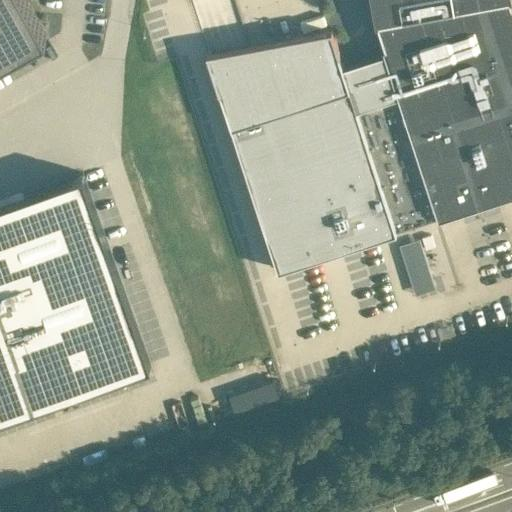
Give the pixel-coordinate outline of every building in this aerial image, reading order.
[(28,0),(0,0),(0,59),(47,33),(28,0)] [(431,209),(436,207),(439,215),(511,191),(511,1),(511,0),(371,0),(376,22),(378,22),(386,45),(384,46),(385,49),(344,63),(332,26),(293,34),(294,37),(276,43),(275,42),(265,46),(266,47),(255,50),(255,49),(246,52),(247,53),(238,55),(238,54),(230,57),(231,58),(222,61),(222,59),(211,63),(220,90),(221,90),(279,268),(397,229),(433,217),(431,209)] [(0,198),(0,410),(149,359),(84,170),(0,198)] [(422,234),(402,240),(417,291),(437,285),(422,234)] [(235,408),(281,391),(275,374),(228,392),(235,408)]
